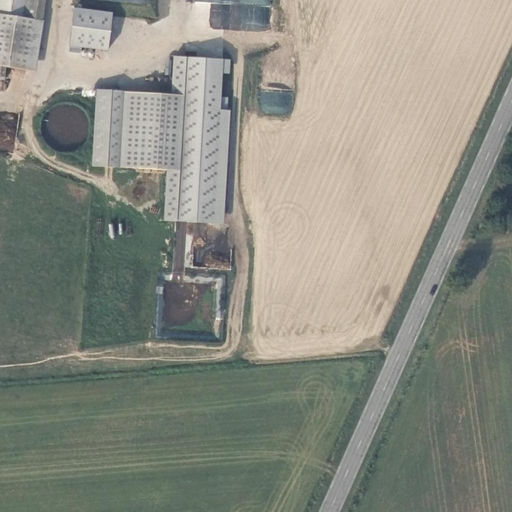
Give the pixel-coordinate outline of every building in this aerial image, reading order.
[(0,0),(0,15),(27,19),(29,0),(0,0)] [(29,0),(27,19),(37,20),(39,0),(29,0)] [(269,31),(270,0),(185,0),(185,1),(210,2),(209,28),(269,31)] [(112,14),(75,9),(70,46),(107,50),(112,14)] [(27,19),(0,15),(0,66),(29,71),(37,20),(27,19)] [(223,62),(173,59),(170,97),(97,92),(93,168),(166,172),(163,222),(213,225),(223,62)] [(283,113),(285,93),(261,90),(259,111),(283,113)]
